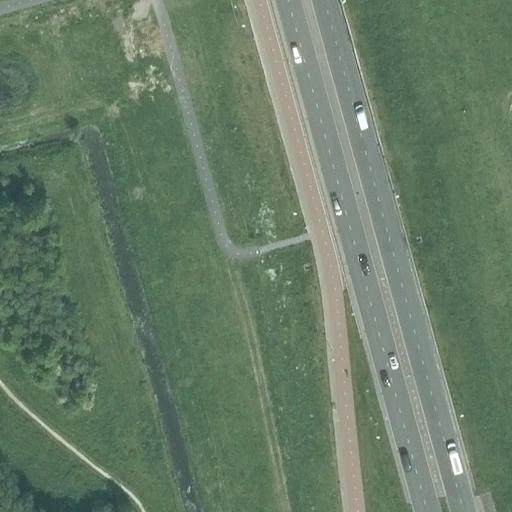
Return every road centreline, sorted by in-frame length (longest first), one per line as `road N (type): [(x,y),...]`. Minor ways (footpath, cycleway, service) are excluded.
road 1 (primary): [(464,511),(325,0)]
road 2 (primary): [(289,0),(425,511)]
